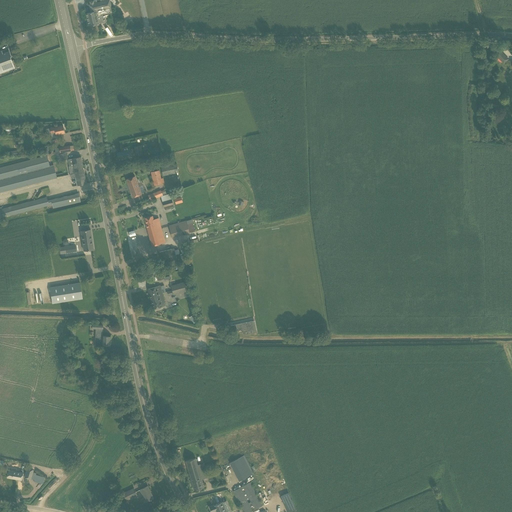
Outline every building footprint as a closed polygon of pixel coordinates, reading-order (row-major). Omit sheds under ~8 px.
[(90,12),(86,13),(87,20),(88,21),(89,26),(98,24),(98,23),(106,21),(105,15),(112,13),(111,8),(109,0),(107,0),(106,0),(100,0),(101,1),(97,2),(96,0),(94,1),(90,2),(90,4),(89,5),(90,12)] [(127,11),(121,15),(129,26),(132,23),(130,20),(132,19),(127,11)] [(0,51),(0,73),(14,68),(10,57),(11,56),(8,48),(0,51)] [(499,50),(495,54),(498,58),(504,63),(505,62),(511,64),(511,66),(511,68),(511,61),(507,60),(508,59),(499,50)] [(51,133),(52,137),(56,136),(56,135),(65,133),(63,125),(50,128),(51,133)] [(134,147),(136,157),(143,155),(140,145),(134,147)] [(121,158),(122,160),(132,158),(130,150),(117,153),(118,159),(121,158)] [(0,167),(0,192),(57,178),(54,165),(50,166),(47,155),(0,167)] [(81,157),(68,160),(70,166),(69,167),(70,173),(70,175),(75,174),(77,186),(87,184),(84,172),(84,170),(81,157)] [(161,167),(163,175),(179,172),(177,164),(161,167)] [(151,176),(153,186),(162,184),(159,170),(152,172),(153,175),(151,176)] [(126,179),(133,198),(142,194),(135,176),(126,179)] [(80,202),(79,193),(51,200),(53,208),(80,202)] [(162,196),(161,196),(161,197),(164,207),(167,206),(168,210),(174,208),(170,193),(163,196),(162,196)] [(47,197),(0,208),(0,218),(50,205),(47,197)] [(144,218),(152,246),(165,243),(158,219),(153,220),(152,216),(144,218)] [(169,226),(173,238),(190,233),(190,232),(195,231),(192,223),(192,219),(186,221),(186,220),(178,223),(177,221),(176,221),(176,223),(169,226)] [(90,229),(81,231),(84,251),(93,250),(90,229)] [(167,269),(156,272),(158,280),(163,279),(162,274),(167,272),(167,273),(168,273),(173,272),(172,267),(167,268),(167,269)] [(190,281),(171,286),(172,290),(173,294),(192,289),(190,281)] [(50,287),(53,303),(82,298),(80,283),(50,287)] [(148,289),(150,297),(162,294),(160,286),(148,289)] [(150,304),(152,309),(166,306),(162,294),(150,297),(152,304),(150,304)] [(243,334),(248,334),(257,332),(254,320),(251,321),(226,327),(226,330),(230,329),(230,330),(233,329),(234,332),(239,331),(238,330),(242,330),(243,334)] [(102,347),(102,345),(110,345),(110,336),(102,336),(103,333),(95,333),(95,346),(102,347)] [(243,456),(230,463),(239,481),(252,474),(243,456)] [(190,459),(186,461),(190,476),(194,490),(199,489),(204,488),(201,479),(200,473),(206,471),(203,463),(197,465),(195,458),(190,459)] [(25,477),(30,479),(33,470),(28,468),(25,477)] [(7,478),(21,480),(23,473),(8,470),(7,478)] [(233,491),(243,511),(250,511),(262,506),(250,482),(233,491)] [(142,488),(140,490),(144,498),(146,502),(149,500),(153,498),(151,494),(147,486),(142,488)] [(123,493),(127,500),(137,495),(134,488),(123,493)] [(289,511),(284,497),(266,505),(269,511),(289,511)] [(226,511),(222,502),(209,507),(211,511),(213,511),(216,511),(226,511)]
